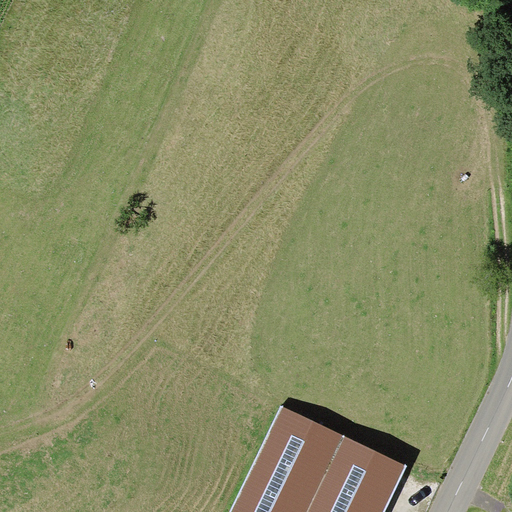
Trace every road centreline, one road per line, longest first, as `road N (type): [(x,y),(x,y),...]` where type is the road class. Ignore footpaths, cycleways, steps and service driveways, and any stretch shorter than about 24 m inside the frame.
road 1 (track): [(511,378),(492,105),(472,73),(451,62),(411,63),(371,81),(324,128),(97,383),(0,430)]
road 2 (tertiary): [(449,511),(511,374)]
